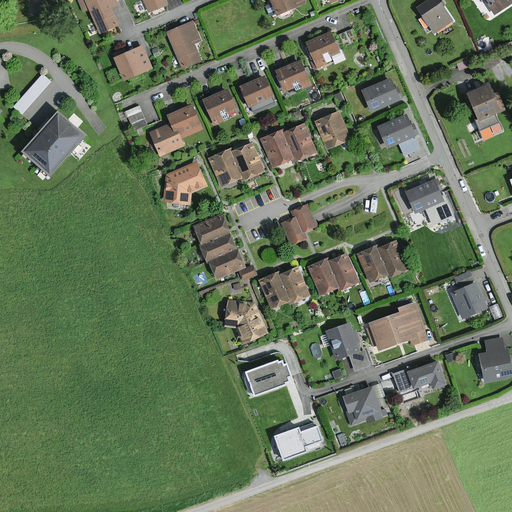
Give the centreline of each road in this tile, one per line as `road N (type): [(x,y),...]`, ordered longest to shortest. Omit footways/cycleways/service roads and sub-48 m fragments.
road 1 (residential): [(376,0),(511,313)]
road 2 (residential): [(511,395),(192,511)]
